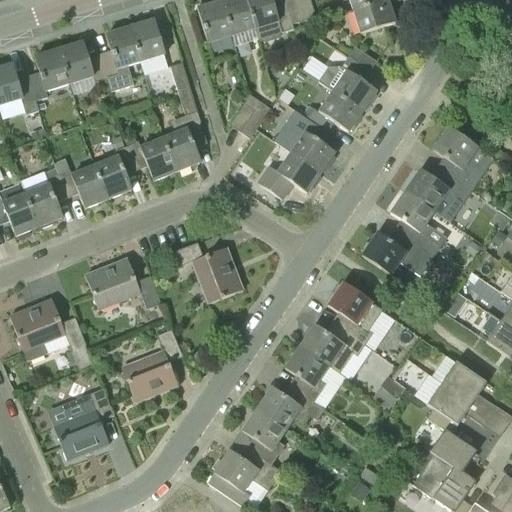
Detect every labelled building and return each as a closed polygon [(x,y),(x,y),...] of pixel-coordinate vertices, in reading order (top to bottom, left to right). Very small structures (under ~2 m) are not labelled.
[(253,31),(242,0),(223,0),(224,2),(219,4),(230,39),(253,31)] [(291,31),(282,2),(272,5),(270,0),(242,0),(253,31),(254,31),(257,42),(263,45),(278,40),(282,34),(291,31)] [(292,26),(302,22),(294,0),(288,0),(282,2),(291,31),(293,31),(292,26)] [(294,0),(302,22),(314,19),(308,0),(294,0)] [(346,0),(350,13),(387,2),(386,0),(346,0)] [(387,2),(350,13),(358,38),(395,27),(393,24),(395,23),(390,5),(388,6),(387,2)] [(230,39),(219,4),(216,4),(216,3),(197,8),(198,10),(195,11),(206,46),(230,39)] [(127,30),(139,65),(163,58),(152,22),(127,30)] [(127,69),(139,65),(127,30),(105,37),(110,53),(97,57),(104,81),(106,80),(110,94),(133,87),(127,69)] [(104,81),(97,57),(86,60),(81,44),(57,52),(68,87),(70,87),(93,80),(94,84),(104,81)] [(347,61),(369,76),(376,65),(354,50),(347,61)] [(44,95),(68,87),(57,52),(34,59),(39,75),(26,79),(34,103),(37,113),(38,113),(36,102),(45,99),(44,95)] [(362,86),(369,76),(347,61),(341,71),(327,71),(318,85),(331,94),(330,95),(362,116),(364,112),(367,112),(376,99),(374,98),(376,95),(362,86)] [(176,94),(188,90),(181,65),(169,69),(176,94)] [(34,103),(26,79),(15,82),(10,67),(0,69),(0,107),(21,101),(26,117),(37,113),(34,103)] [(306,78),(299,73),(295,79),(302,84),(306,78)] [(161,139),(175,174),(198,165),(193,150),(205,146),(188,90),(176,94),(184,118),(187,129),(173,135),(161,139)] [(350,133),(362,116),(330,95),(316,115),(311,112),(305,122),(327,137),(333,127),(349,137),(351,133),(350,133)] [(269,111),(248,97),(242,107),(253,114),(239,135),(248,141),(269,111)] [(239,135),(253,114),(242,107),(228,127),(239,135)] [(293,146),(293,149),(288,156),(290,157),(320,177),(334,156),(320,147),(327,137),(305,122),(298,132),(303,135),(302,136),(301,136),(298,137),(296,140),(294,143),(293,146)] [(438,174),(460,188),(461,187),(471,193),(492,161),(477,150),(447,129),(431,152),(446,162),(438,174)] [(45,138),(43,130),(31,134),(33,142),(45,138)] [(122,147),(118,138),(112,141),(115,150),(122,147)] [(153,183),(175,174),(161,139),(138,149),(137,145),(125,149),(134,173),(147,168),(153,183)] [(124,177),(134,173),(125,149),(115,153),(117,158),(93,167),(106,202),(130,193),(124,177)] [(320,177),(290,157),(276,177),(268,171),(257,187),(281,204),(292,188),(306,198),(320,177)] [(106,202),(93,167),(70,177),(68,173),(57,177),(66,200),(77,196),(83,211),(106,202)] [(54,171),(45,175),(47,181),(57,177),(54,171)] [(460,188),(438,174),(433,182),(418,172),(402,195),(433,216),(442,202),(448,206),(460,188)] [(66,200),(57,177),(47,181),(45,175),(44,174),(20,184),(24,195),(37,229),(61,220),(54,205),(66,200)] [(37,229),(24,195),(1,204),(0,202),(0,226),(8,223),(14,239),(37,229)] [(426,226),(433,216),(402,195),(389,215),(404,225),(396,236),(417,251),(431,261),(446,240),(426,226)] [(417,251),(396,236),(390,245),(375,234),(360,257),(390,278),(399,265),(419,279),(431,261),(417,251)] [(499,249),(506,239),(499,234),(492,244),(499,249)] [(473,258),(480,248),(471,242),(464,252),(473,258)] [(201,260),(196,246),(168,256),(174,271),(191,264),(207,306),(240,293),(224,251),(201,260)] [(135,285),(126,262),(84,279),(97,313),(139,297),(145,311),(159,306),(149,279),(135,285)] [(511,276),(500,294),(511,302),(511,276)] [(335,330),(363,349),(372,337),(368,334),(382,314),(342,287),(327,309),(342,319),(335,330)] [(60,326),(51,303),(8,320),(22,353),(23,353),(27,363),(46,356),(42,345),(64,336),(78,373),(92,367),(74,321),(60,326)] [(511,306),(500,324),(490,317),(489,318),(511,333),(511,306)] [(450,307),(445,314),(453,320),(458,313),(450,307)] [(511,333),(489,318),(481,330),(491,337),(485,346),(511,364),(511,333)] [(363,349),(335,330),(328,340),(313,329),(298,351),(328,371),(338,377),(353,357),(356,359),(363,349)] [(134,404),(175,387),(166,364),(181,359),(170,332),(156,338),(162,353),(120,369),(134,404)] [(319,383),(328,371),(298,351),(284,372),(299,382),(292,393),(324,414),(325,414),(313,406),(326,388),(319,383)] [(76,366),(71,354),(65,356),(70,369),(76,366)] [(440,388),(470,409),(477,398),(485,387),(455,366),(440,388)] [(402,392),(387,380),(370,401),(385,413),(402,392)] [(456,429),(464,417),(469,411),(470,409),(440,388),(426,408),(433,412),(432,413),(456,429)] [(65,463),(107,447),(98,423),(112,418),(102,392),(82,399),(89,416),(52,430),(65,463)] [(324,414),(292,393),(286,402),(270,392),(256,414),(286,434),(293,423),(303,430),(310,420),(317,425),(324,414)] [(482,402),(475,412),(486,420),(493,409),(482,402)] [(480,428),(486,420),(475,412),(469,421),(480,428)] [(450,438),(456,429),(432,413),(426,422),(444,434),(429,456),(452,471),(452,472),(460,477),(470,483),(470,482),(461,476),(475,455),(450,438)] [(278,446),(286,434),(256,414),(241,435),(256,445),(250,455),(270,469),(283,450),(278,446)] [(270,469),(250,455),(243,465),(228,454),(213,476),(214,477),(207,486),(242,510),(249,500),(243,496),(252,484),(267,495),(280,475),(270,469)] [(374,489),(380,480),(365,469),(358,478),(374,489)] [(474,485),(470,482),(470,483),(460,477),(452,472),(431,502),(445,511),(470,511),(471,510),(462,503),(474,485)] [(500,511),(511,495),(511,484),(503,478),(491,497),(495,500),(487,511),(480,511),(473,507),(471,510),(470,511),(500,511)] [(361,504),(369,491),(358,483),(349,496),(361,504)] [(0,511),(2,511),(8,509),(0,490),(0,511)] [(511,511),(511,495),(500,511),(511,511)]
